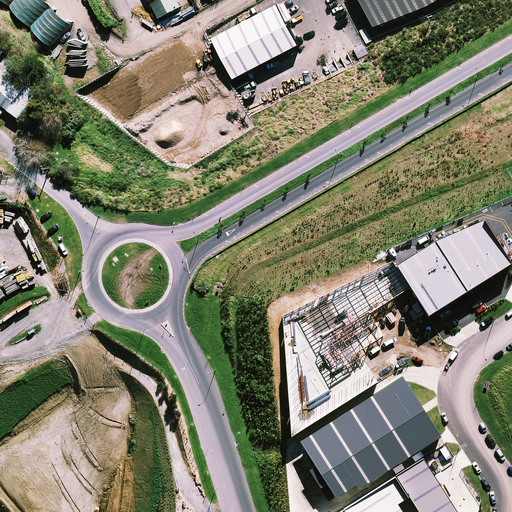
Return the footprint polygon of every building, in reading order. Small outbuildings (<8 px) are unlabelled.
[(44,0),(15,0),(9,7),(31,28),(51,7),(44,0)] [(188,5),(185,0),(157,0),(166,17),(188,5)] [(365,0),(383,30),(436,0),(365,0)] [(287,4),(220,38),(241,79),(308,45),(287,4)] [(51,7),(31,28),(50,47),(71,26),(51,7)] [(144,7),(138,11),(142,19),(149,15),(144,7)] [(183,35),(85,90),(119,119),(185,82),(181,75),(199,65),(183,35)] [(33,78),(7,58),(0,67),(0,104),(27,125),(46,100),(27,86),(33,78)] [(412,287),(429,313),(511,260),(511,259),(486,218),(437,239),(398,267),(412,287)] [(284,315),(293,433),(382,377),(363,348),(388,335),(374,312),(412,287),(398,267),(394,260),(284,315)] [(84,380),(88,379),(89,383),(81,385),(88,411),(96,409),(97,415),(92,417),(97,434),(120,428),(114,408),(107,410),(106,406),(112,405),(110,398),(115,397),(113,389),(109,390),(106,378),(99,380),(98,376),(104,374),(98,351),(78,357),(84,380)] [(401,374),(299,435),(339,501),(441,439),(401,374)] [(101,455),(92,454),(91,461),(100,462),(101,455)] [(461,511),(425,457),(397,475),(421,511),(461,511)] [(410,511),(389,480),(346,508),(348,511),(410,511)]
